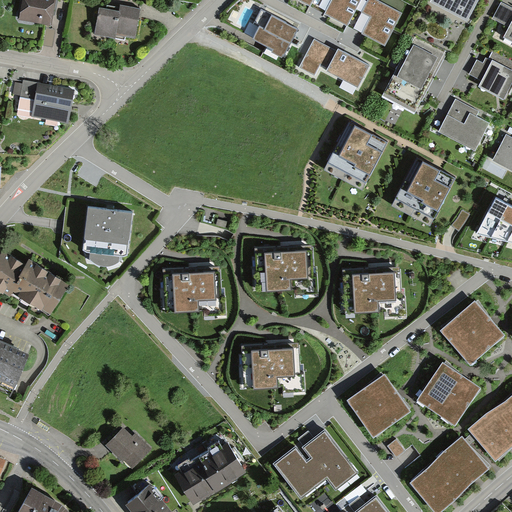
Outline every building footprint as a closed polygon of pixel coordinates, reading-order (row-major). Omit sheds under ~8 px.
[(56,0),(22,0),(19,20),(51,27),(56,0)] [(315,0),(293,0),(311,9),(315,0)] [(333,0),(328,9),(325,16),(347,27),(360,0),(333,0)] [(373,0),(369,0),(363,14),(371,18),(366,29),(362,36),(384,47),(401,14),(373,0)] [(467,22),(478,0),(433,0),(431,4),(467,22)] [(511,38),(511,6),(501,1),(494,16),(509,23),(503,34),(511,38)] [(99,10),(95,36),(116,40),(116,37),(134,40),(137,27),(140,11),(120,8),(119,14),(99,10)] [(266,31),(260,28),(253,42),(274,53),(273,55),(284,61),(299,31),(287,25),(273,18),(266,31)] [(446,52),(414,36),(382,98),(415,114),(424,96),(435,74),(446,52)] [(337,52),(315,40),(299,69),(315,78),(321,67),(327,70),(325,73),(358,91),(371,67),(339,50),(337,52)] [(479,83),(504,96),(511,80),(511,69),(486,56),(483,61),(478,58),(470,72),(481,78),(479,83)] [(23,83),(15,82),(13,94),(20,95),(18,108),(32,110),(31,117),(68,123),(74,89),(24,80),(23,83)] [(475,148),(489,120),(477,114),(479,109),(455,97),(439,129),(475,148)] [(389,138),(350,118),(326,165),(364,185),(389,138)] [(493,157),(511,167),(511,135),(506,132),(493,157)] [(456,174),(417,154),(393,201),(432,221),(456,174)] [(511,205),(505,202),(496,197),(476,233),(511,241),(511,205)] [(109,205),(88,203),(83,247),(86,250),(90,250),(89,256),(92,260),(98,263),(107,264),(114,262),(119,259),(120,255),(124,255),(128,253),(133,208),(109,205)] [(227,219),(218,217),(216,223),(225,226),(227,219)] [(288,247),(255,248),(257,292),(296,290),(296,294),(318,293),(317,276),(313,276),(311,246),(288,247)] [(4,251),(0,256),(0,292),(4,295),(5,293),(10,296),(13,293),(41,311),(42,309),(50,314),(69,285),(29,260),(26,265),(4,251)] [(196,267),(163,269),(165,309),(205,307),(205,313),(226,311),(225,294),(222,294),(220,266),(196,267)] [(376,268),(343,270),(346,313),(385,311),(385,316),(406,315),(405,298),(402,298),(400,267),(376,268)] [(476,300),(441,331),(471,365),(506,335),(495,322),(476,300)] [(29,352),(0,339),(0,390),(10,395),(29,352)] [(275,343),(241,344),(243,386),(281,384),(281,390),(303,389),(302,372),(298,372),(297,342),(275,343)] [(465,377),(442,362),(417,398),(455,424),(480,387),(465,377)] [(384,374),(348,399),(373,435),(410,410),(399,395),(384,374)] [(511,394),(506,400),(489,412),(469,428),(496,459),(507,448),(511,445),(511,394)] [(132,436),(124,427),(107,444),(133,469),(153,449),(136,432),(132,436)] [(297,444),(275,460),(301,494),(328,473),(336,483),(356,468),(325,427),(311,437),(304,443),(311,453),(307,457),(297,444)] [(489,468),(462,435),(446,449),(432,464),(411,481),(437,511),(439,511),(452,502),(476,480),(489,468)] [(397,437),(388,444),(396,456),(406,449),(397,437)] [(228,438),(174,472),(194,503),(248,469),(228,438)] [(135,511),(174,511),(150,481),(126,500),(135,511)] [(44,495),(32,488),(17,511),(68,511),(63,507),(44,495)] [(349,511),(348,509),(344,511),(390,511),(376,494),(363,503),(355,510),(356,511),(349,511)]
